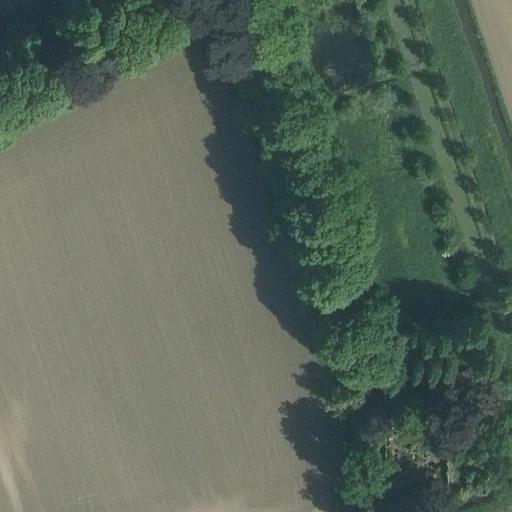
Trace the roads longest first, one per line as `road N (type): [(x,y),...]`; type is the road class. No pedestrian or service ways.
road 1 (track): [(252,0),(376,341)]
road 2 (track): [(0,69),(143,0)]
